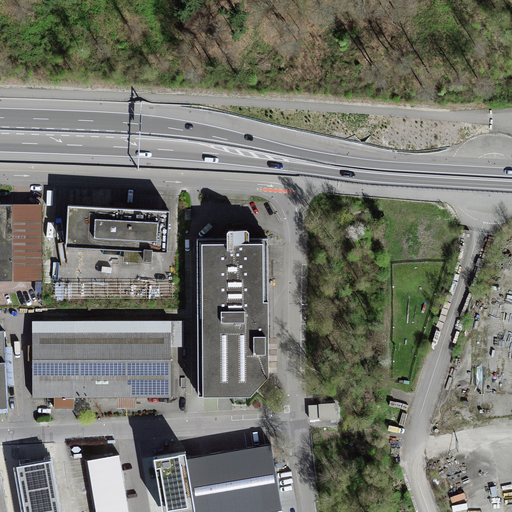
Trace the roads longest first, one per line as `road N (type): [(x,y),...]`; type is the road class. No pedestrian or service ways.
road 1 (unclassified): [(0,172),(198,179),(286,197),(298,224),(297,419),(312,511)]
road 2 (trunk): [(137,149),(511,186)]
road 3 (trunk): [(511,171),(369,163),(139,123)]
road 4 (motorway): [(139,123),(0,118)]
road 5 (motorway): [(0,142),(137,149)]
road 6 (unknown): [(0,282),(13,280),(21,266),(26,173)]
